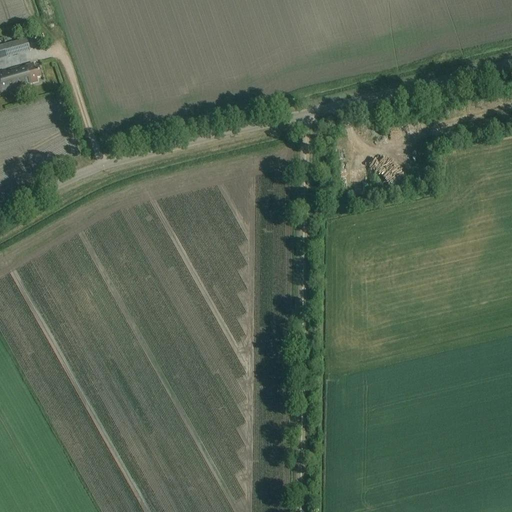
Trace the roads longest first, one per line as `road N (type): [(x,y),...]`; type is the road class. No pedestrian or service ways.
road 1 (tertiary): [(0,216),(102,165),(511,63)]
road 2 (track): [(302,511),(309,112)]
